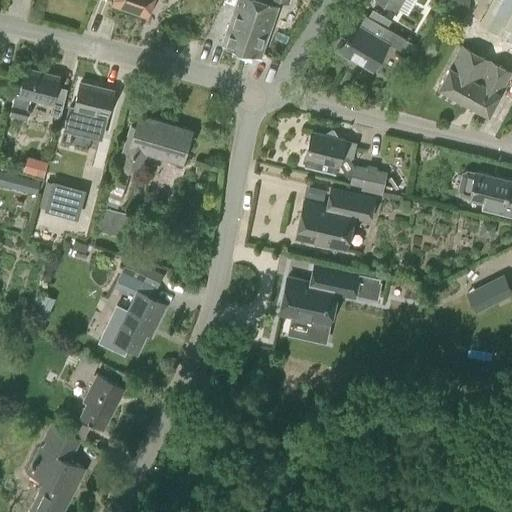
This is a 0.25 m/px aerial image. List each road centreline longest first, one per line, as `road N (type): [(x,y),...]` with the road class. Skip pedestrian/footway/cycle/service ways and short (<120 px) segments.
road 1 (residential): [(114,511),(199,349),(255,90)]
road 2 (residential): [(255,90),(0,24)]
road 3 (residential): [(511,153),(280,96)]
